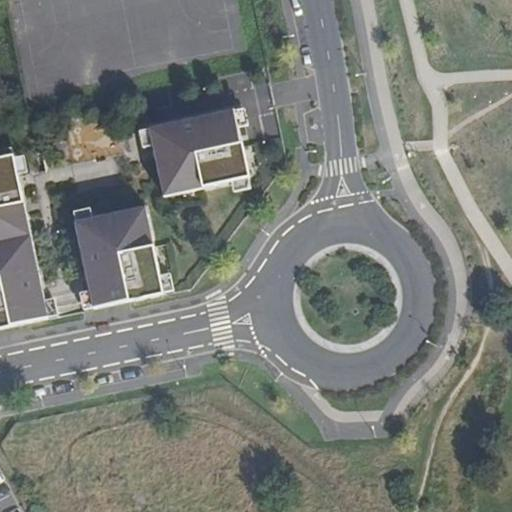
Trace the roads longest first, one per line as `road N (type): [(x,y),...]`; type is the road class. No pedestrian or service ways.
road 1 (residential): [(270,306),(277,329),(311,363),(358,369),(381,360),(412,325),(418,301),(405,255),(368,226)]
road 2 (residential): [(0,374),(234,323),(270,306)]
road 3 (residential): [(316,0),(340,165)]
